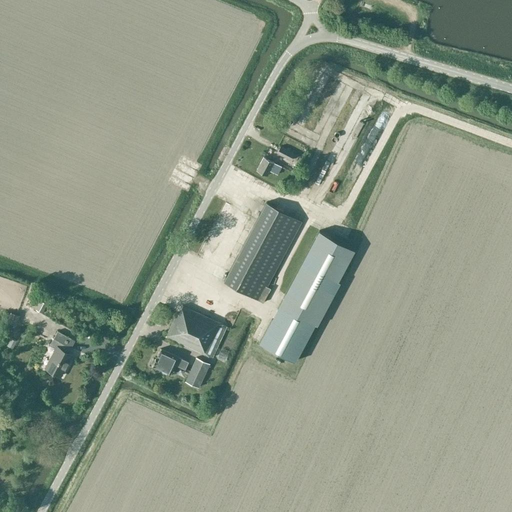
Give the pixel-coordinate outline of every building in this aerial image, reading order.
[(291,160),(295,153),(281,146),(277,153),(291,160)] [(277,174),(282,167),(274,162),(263,156),(257,169),(267,175),(270,170),(277,174)] [(229,272),(224,281),(258,299),(263,302),(270,288),(267,286),(302,222),(266,202),(256,219),(229,272)] [(279,304),(259,342),(295,361),(315,323),(354,249),(336,239),(319,230),(279,304)] [(40,300),(35,309),(43,313),(47,304),(40,300)] [(212,357),(227,326),(223,325),(224,324),(183,305),(182,307),(178,314),(176,313),(167,336),(208,355),(212,357)] [(11,312),(7,322),(14,324),(17,314),(11,312)] [(24,335),(26,330),(17,326),(14,331),(11,338),(17,341),(21,334),(24,335)] [(73,354),(68,351),(75,341),(58,331),(50,345),(55,348),(44,368),(61,377),(73,354)] [(185,369),(188,361),(161,349),(156,359),(153,359),(151,364),(153,366),(152,367),(170,374),(175,365),(185,369)] [(190,371),(194,373),(190,383),(198,387),(209,364),(197,357),(190,371)]
